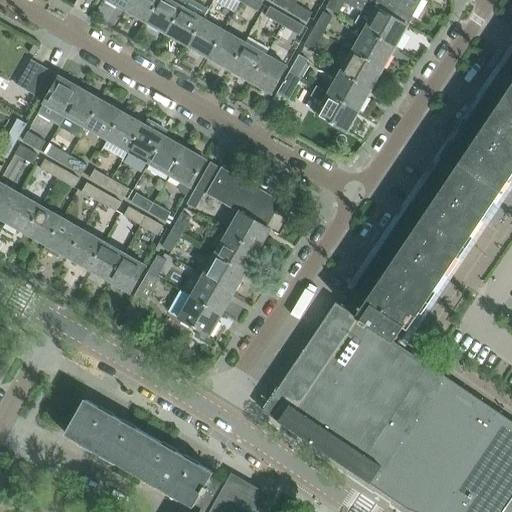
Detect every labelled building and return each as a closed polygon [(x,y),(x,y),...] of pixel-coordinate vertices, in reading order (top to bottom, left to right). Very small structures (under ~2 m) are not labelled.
[(105,0),(125,11),(130,0),(105,0)] [(130,0),(125,11),(146,23),(158,0),(130,0)] [(158,0),(146,23),(167,34),(182,7),(168,0),(158,0)] [(263,3),(257,0),(241,0),(240,2),(257,12),(263,3)] [(295,3),(288,0),(274,0),(273,3),(290,13),(295,3)] [(339,0),(362,13),(367,3),(377,9),(377,8),(407,25),(421,0),(339,0)] [(312,13),(295,3),(290,13),(307,22),(312,13)] [(362,13),(355,25),(364,30),(365,30),(396,47),(408,26),(407,25),(377,8),(377,9),(367,3),(362,13)] [(182,7),(167,34),(188,46),(203,19),(182,7)] [(287,17),(270,7),(265,16),(282,26),(287,17)] [(324,12),(314,29),(323,34),(333,18),(324,12)] [(304,26),(287,17),(282,26),(299,36),(304,26)] [(188,46),(208,58),(224,31),(203,19),(188,46)] [(323,34),(314,29),(304,47),(313,52),(323,34)] [(364,30),(353,50),(384,68),(396,48),(396,47),(365,30),(364,30)] [(208,58),(229,70),(245,43),(224,31),(208,58)] [(229,70),(250,82),(266,55),(245,43),(229,70)] [(353,50),(340,73),(372,91),(384,68),(353,50)] [(427,302),(511,177),(511,53),(341,306),(361,320),(359,322),(367,327),(368,325),(393,342),(394,342),(404,326),(407,328),(407,329),(408,330),(427,302)] [(266,55),(250,82),(272,94),(287,67),(266,55)] [(299,55),(291,69),(300,74),(308,60),(299,55)] [(17,86),(31,94),(45,69),(31,60),(17,86)] [(55,74),(45,69),(31,94),(41,99),(55,74)] [(291,69),(277,94),(289,100),(303,76),(300,74),(291,69)] [(372,91),(340,73),(328,94),(360,112),(372,91)] [(59,126),(65,116),(80,89),(59,77),(38,114),(59,126)] [(76,122),(70,133),(80,139),(86,128),(101,101),(80,89),(65,116),(76,122)] [(360,112),(328,94),(316,115),(348,133),(360,112)] [(86,128),(107,140),(122,113),(101,101),(86,128)] [(107,140),(128,152),(143,125),(122,113),(107,140)] [(8,137),(17,142),(27,125),(17,120),(8,137)] [(128,152),(149,164),(164,136),(143,125),(128,152)] [(23,142),(40,151),(45,142),(28,132),(23,142)] [(149,164),(170,175),(185,148),(164,136),(149,164)] [(17,142),(8,137),(0,150),(0,155),(7,159),(17,142)] [(15,155),(33,165),(38,156),(20,146),(15,155)] [(47,155),(64,165),(70,156),(53,146),(47,155)] [(185,148),(170,175),(191,187),(206,160),(185,148)] [(70,156),(64,165),(82,175),(87,166),(70,156)] [(40,169),(57,179),(62,169),(45,160),(40,169)] [(220,168),(210,163),(196,188),(206,193),(220,168)] [(266,227),(280,202),(220,168),(206,193),(240,212),(266,227)] [(62,169),(57,179),(74,188),(79,179),(62,169)] [(89,179),(106,189),(112,180),(94,170),(89,179)] [(112,180),(106,189),(124,199),(129,189),(112,180)] [(20,195),(0,183),(0,218),(5,222),(20,195)] [(82,193),(99,202),(104,193),(87,183),(82,193)] [(187,205),(196,210),(206,193),(196,188),(187,205)] [(104,193),(99,202),(116,212),(121,203),(104,193)] [(131,203),(148,213),(153,203),(136,194),(131,203)] [(5,222),(26,234),(41,207),(20,195),(5,222)] [(153,203),(148,213),(165,222),(171,213),(153,203)] [(26,234),(47,245),(62,219),(41,207),(26,234)] [(124,216),(141,226),(146,217),(129,207),(124,216)] [(240,212),(227,234),(259,251),(271,230),(266,227),(240,212)] [(172,230),(181,235),(191,218),(182,213),(172,230)] [(146,217),(141,226),(158,236),(163,227),(146,217)] [(61,254),(68,257),(83,230),(62,219),(47,245),(44,250),(58,257),(57,258),(58,259),(61,254)] [(68,257),(88,269),(104,242),(83,230),(68,257)] [(181,235),(172,230),(163,247),(172,252),(181,235)] [(215,255),(247,273),(259,251),(227,234),(215,255)] [(125,254),(104,242),(88,269),(109,281),(125,254)] [(146,266),(125,254),(109,281),(131,293),(146,266)] [(247,273),(215,255),(203,276),(235,294),(247,273)] [(158,256),(148,273),(157,278),(167,261),(158,256)] [(136,294),(147,301),(159,279),(157,278),(148,273),(136,294)] [(235,294),(203,276),(191,297),(222,315),(235,294)] [(222,315),(191,297),(179,319),(210,336),(222,315)] [(405,349),(394,342),(393,342),(368,325),(367,327),(359,322),(361,320),(341,306),(336,303),(335,304),(271,399),(263,411),(407,509),(416,511),(511,511),(511,421),(443,375),(428,365),(407,351),(405,349)] [(129,470),(149,435),(85,399),(65,434),(129,470)] [(214,472),(149,435),(129,470),(194,507),(195,505),(202,493),(204,495),(208,488),(206,486),(211,477),(214,472)] [(207,511),(257,511),(266,496),(233,476),(227,486),(211,477),(206,486),(208,488),(204,495),(202,493),(195,505),(207,511)]
